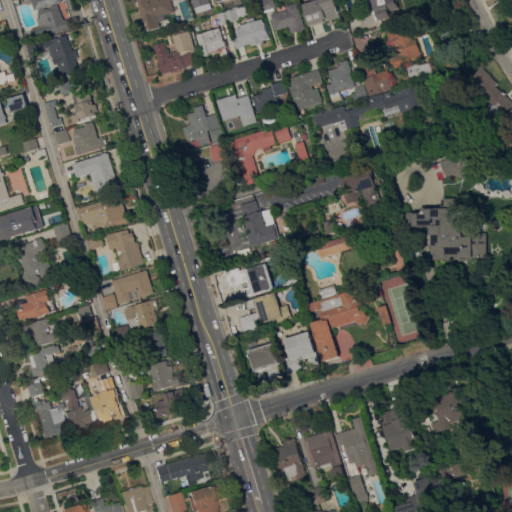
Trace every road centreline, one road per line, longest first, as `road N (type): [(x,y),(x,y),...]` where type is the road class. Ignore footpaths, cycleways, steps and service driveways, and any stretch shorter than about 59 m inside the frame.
road 1 (secondary): [(215,347),(103,0)]
road 2 (residential): [(511,334),(238,419)]
road 3 (residential): [(238,419),(0,489)]
road 4 (residential): [(336,43),(138,104)]
road 5 (residential): [(40,511),(0,375)]
